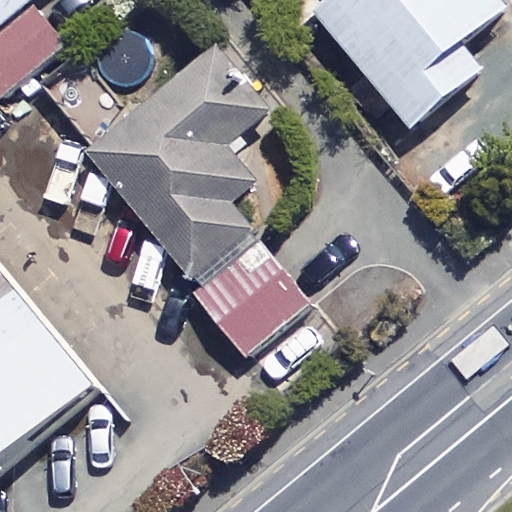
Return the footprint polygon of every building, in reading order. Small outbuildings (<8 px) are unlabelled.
[(0,0),(0,31),(5,37),(37,10),(48,0),(0,0)] [(511,22),(511,12),(501,0),(348,0),(325,19),(424,137),(495,78),(475,53),(511,22)] [(73,51),(37,10),(5,37),(0,41),(0,98),(7,107),(73,51)] [(281,118),(224,50),(98,156),(204,283),(262,235),(241,210),(267,188),(238,154),(281,118)] [(319,312),(269,251),(207,302),(257,362),(319,312)] [(0,506),(112,417),(0,277),(0,506)]
